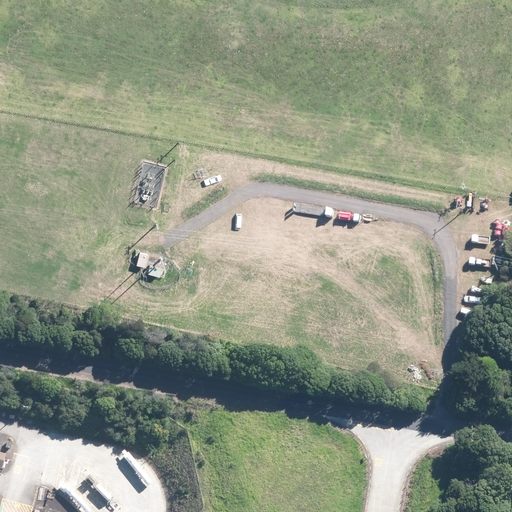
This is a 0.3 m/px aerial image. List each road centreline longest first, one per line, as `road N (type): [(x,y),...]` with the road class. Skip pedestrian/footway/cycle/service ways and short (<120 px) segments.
road 1 (unclassified): [(511,440),(0,342)]
road 2 (track): [(122,511),(108,461),(0,431)]
